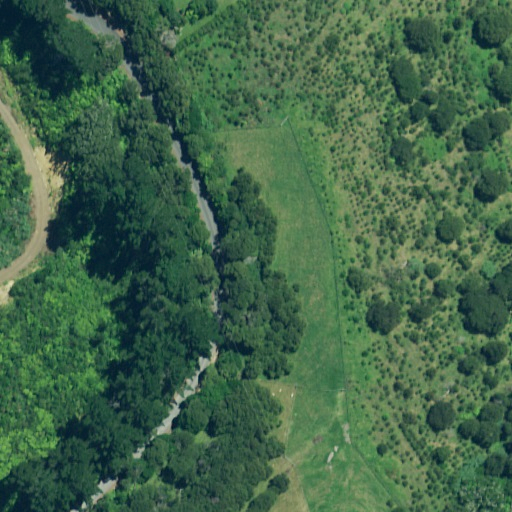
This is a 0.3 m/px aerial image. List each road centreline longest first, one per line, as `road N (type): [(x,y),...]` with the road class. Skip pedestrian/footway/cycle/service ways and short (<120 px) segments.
road 1 (unclassified): [(52,0),(140,91),(183,161),(215,292),(213,341),(172,427),(85,511)]
road 2 (track): [(0,270),(43,219),(0,119)]
